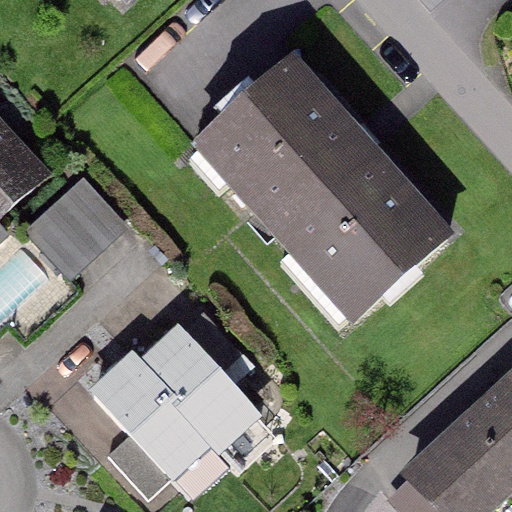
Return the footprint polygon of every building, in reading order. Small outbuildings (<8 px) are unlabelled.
[(348,326),(441,243),(287,71),(195,154),(348,326)] [(0,217),(37,184),(0,143),(0,241),(1,241),(0,239),(0,217)] [(82,194),(30,241),(62,276),(114,229),(82,194)] [(247,371),(198,318),(138,372),(130,363),(129,365),(207,451),(247,415),(225,391),(247,371)] [(206,453),(207,451),(129,365),(89,402),(125,441),(103,461),(143,505),(165,484),(160,478),(198,444),(206,453)] [(511,387),(486,410),(511,438),(511,387)] [(481,511),(511,484),(511,438),(486,410),(407,483),(433,511),(481,511)]
